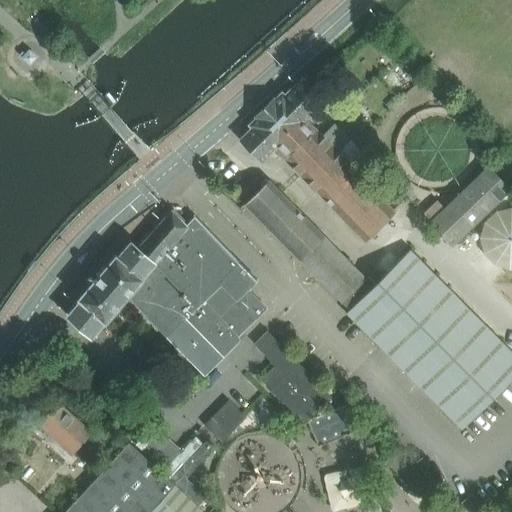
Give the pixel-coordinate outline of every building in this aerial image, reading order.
[(26,55),(22,52),(20,55),(30,64),(36,57),(29,51),(26,55)] [(395,213),(337,152),(349,140),(334,124),(322,136),(315,129),(316,128),(308,119),(319,108),(297,85),(285,97),(282,95),(275,102),(274,101),(266,110),(380,228),(395,213)] [(457,98),(445,85),(436,94),(448,106),(457,98)] [(380,228),(266,110),(257,118),(258,119),(251,125),(254,128),(242,140),(261,160),(274,148),(364,243),(380,228)] [(452,245),(507,193),(510,190),(489,167),(430,223),(452,245)] [(268,180),(244,205),(300,261),(339,300),(363,277),(282,195),(268,180)] [(80,300),(67,316),(79,326),(92,337),(102,326),(105,322),(106,322),(128,296),(166,337),(204,376),(239,340),(236,337),(265,309),(248,291),(254,284),(251,281),(242,285),(235,277),(238,268),(235,265),(237,264),(219,245),(204,230),(194,219),(187,227),(171,211),(137,249),(130,243),(117,258),(116,257),(101,274),(92,284),(81,296),(79,300),(80,300)] [(363,277),(339,300),(349,310),(346,313),(461,429),(462,430),(511,379),(511,353),(511,352),(411,252),(375,288),(363,277)] [(330,397),(288,354),(267,333),(255,344),(265,355),(276,366),(262,380),(304,423),(318,409),(324,403),(330,397)] [(58,402),(39,423),(67,449),(83,464),(103,443),(64,407),(58,402)] [(222,443),(245,419),(227,402),(204,426),(222,443)] [(180,449),(160,431),(149,442),(143,437),(135,445),(163,470),(178,455),(182,451),(180,449)] [(288,432),(283,437),(282,438),(288,444),(294,438),(288,432)] [(430,486),(383,436),(371,448),(409,489),(414,484),(422,493),(430,486)] [(207,498),(187,479),(215,449),(206,440),(186,462),(178,455),(163,470),(161,473),(174,485),(149,511),(199,511),(201,509),(198,507),(207,498)] [(149,511),(174,485),(161,473),(140,453),(129,443),(65,511),(149,511)]
